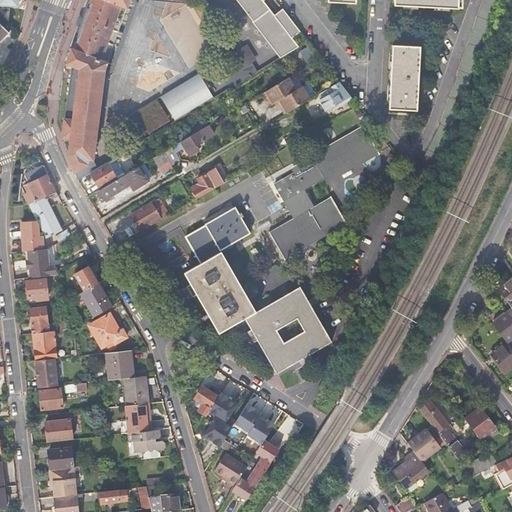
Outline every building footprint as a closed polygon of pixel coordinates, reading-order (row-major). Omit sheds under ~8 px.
[(69,156),(78,180),(90,173),(97,168),(93,162),(92,159),(104,71),(129,0),(236,0),(281,58),(298,47),(261,0),(90,0),(84,17),(82,17),(80,18),(79,19),(78,21),(77,23),(78,25),(81,28),(73,49),(71,49),(66,63),(71,65),(62,137),(71,139),(69,156)] [(452,130),(496,0),(482,0),(477,18),(439,126),(414,176),(426,182),(452,130)] [(415,110),(419,46),(391,44),(388,108),(415,110)] [(234,54),(243,70),(251,66),(253,64),(257,62),(248,46),(234,54)] [(199,74),(161,97),(175,121),(214,98),(199,74)] [(281,108),(284,114),(310,98),(302,86),(296,89),(288,77),(265,91),(262,92),(266,98),(270,105),(276,101),(281,108)] [(338,82),(318,93),(321,99),(319,100),(325,109),(343,99),(345,102),(351,99),(338,82)] [(314,161),(308,165),(274,184),(293,219),(269,232),(269,231),(268,232),(274,243),(284,260),(285,259),(284,257),(312,241),(344,222),(346,224),(331,196),(330,197),(331,197),(313,207),(303,190),(323,178),(326,184),(327,183),(327,181),(377,152),(378,155),(379,154),(362,125),(361,126),(362,127),(311,156),(312,158),(314,161)] [(204,140),(199,131),(164,152),(171,165),(180,159),(175,152),(184,147),(189,156),(199,150),(196,145),(204,140)] [(274,154),(267,140),(261,144),(268,157),(274,154)] [(167,161),(159,166),(163,172),(171,168),(167,161)] [(97,168),(90,173),(100,189),(117,179),(107,162),(97,168)] [(135,168),(117,179),(100,189),(96,192),(102,202),(110,197),(113,194),(130,184),(131,186),(142,179),(135,168)] [(190,188),(197,198),(223,183),(215,168),(197,179),(200,184),(197,185),(197,184),(190,188)] [(39,223),(47,237),(63,229),(45,196),(57,190),(48,172),(24,185),(28,192),(24,194),(37,219),(39,223)] [(129,213),(140,231),(165,216),(155,199),(129,213)] [(218,334),(244,319),(276,375),(331,343),(300,287),(256,312),(220,250),(250,233),(241,217),(243,216),(241,212),(239,213),(235,207),(205,224),(205,225),(185,237),(200,263),(184,273),(218,334)] [(46,245),(45,235),(41,235),(39,223),(37,219),(22,220),(23,249),(38,248),(46,248),(46,245)] [(58,241),(70,235),(66,229),(55,235),(58,241)] [(50,263),(49,248),(46,248),(38,248),(39,251),(30,252),(29,251),(30,259),(27,260),(28,267),(31,267),(32,276),(59,273),(54,263),(50,263)] [(75,274),(84,290),(97,282),(88,266),(75,274)] [(48,277),(26,279),(27,297),(36,296),(37,300),(50,298),(48,277)] [(84,290),(81,292),(94,316),(111,306),(97,282),(84,290)] [(511,285),(501,294),(511,308),(511,285)] [(73,328),(64,301),(60,302),(65,319),(59,319),(60,330),(73,328)] [(29,307),(32,333),(51,331),(48,304),(29,307)] [(511,309),(492,324),(507,343),(511,338),(511,309)] [(101,318),(89,325),(93,333),(92,334),(97,341),(98,341),(101,347),(112,341),(114,343),(126,336),(122,329),(119,331),(109,314),(101,318)] [(51,331),(32,333),(35,360),(57,357),(59,357),(56,330),(51,331)] [(504,373),(511,366),(511,349),(507,343),(491,355),(504,373)] [(130,350),(106,353),(109,380),(123,378),(133,377),(130,350)] [(57,357),(35,360),(38,388),(60,385),(57,357)] [(133,377),(123,378),(125,394),(126,404),(126,405),(141,404),(149,403),(152,402),(149,375),(133,377)] [(85,382),(64,385),(65,393),(70,392),(70,388),(76,388),(77,391),(86,390),(85,382)] [(210,408),(218,397),(202,386),(194,398),(202,403),(197,411),(205,416),(209,411),(210,408)] [(63,387),(40,389),(41,408),(64,406),(63,387)] [(426,416),(425,417),(436,431),(437,433),(445,443),(458,460),(466,453),(449,432),(452,430),(428,399),(418,407),(426,416)] [(141,404),(126,405),(124,406),(126,419),(125,419),(125,421),(126,421),(127,433),(150,430),(148,415),(150,414),(149,403),(141,404)] [(247,434),(261,443),(264,439),(274,423),(267,419),(265,421),(258,417),(259,415),(252,410),(254,407),(247,403),(234,422),(248,432),(247,434)] [(478,405),(463,417),(465,420),(481,409),(478,405)] [(481,409),(465,420),(480,439),(495,427),(481,409)] [(205,416),(201,422),(210,427),(207,432),(221,440),(223,436),(225,437),(233,424),(209,411),(205,416)] [(45,420),(47,442),(75,439),(73,417),(45,420)] [(160,436),(159,429),(150,430),(127,433),(128,441),(132,441),(133,453),(145,451),(156,450),(163,449),(165,446),(165,442),(162,441),(156,441),(153,439),(158,438),(160,436)] [(426,429),(408,444),(414,451),(416,454),(421,461),(440,447),(445,443),(437,433),(436,431),(431,435),(426,429)] [(278,449),(264,439),(261,443),(252,458),(248,464),(262,474),(278,449)] [(73,446),(48,448),(50,468),(75,465),(73,446)] [(416,454),(414,451),(406,458),(408,460),(416,454)] [(490,452),(464,467),(472,478),(498,463),(490,452)] [(220,478),(233,486),(245,467),(225,454),(213,473),(220,478)] [(428,470),(421,461),(416,454),(408,460),(394,472),(406,487),(428,470)] [(511,457),(502,463),(510,479),(511,478),(511,457)] [(262,474),(248,464),(247,465),(245,469),(234,487),(232,489),(231,490),(246,499),(262,474)] [(75,467),(49,470),(51,487),(53,486),(55,497),(78,494),(75,467)] [(491,469),(483,473),(487,478),(494,474),(491,469)] [(475,478),(478,483),(487,478),(483,473),(475,478)] [(475,478),(469,481),(472,487),(478,483),(475,478)] [(452,480),(442,488),(445,492),(456,486),(452,480)] [(478,483),(472,487),(480,501),(485,499),(478,483)] [(145,486),(138,487),(144,509),(151,508),(145,486)] [(125,489),(123,489),(118,489),(99,491),(100,503),(119,501),(127,500),(125,489)] [(161,495),(163,511),(166,511),(168,511),(181,510),(179,495),(179,493),(161,495)] [(453,511),(443,493),(424,503),(428,511),(453,511)] [(80,511),(78,494),(55,497),(54,496),(55,511),(80,511)] [(403,501),(396,507),(399,511),(407,511),(411,510),(403,501)]
